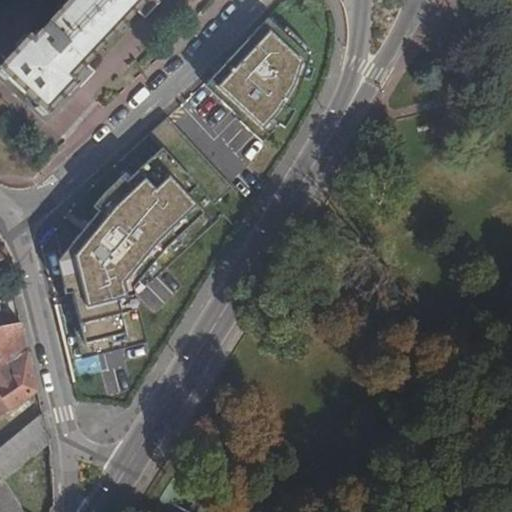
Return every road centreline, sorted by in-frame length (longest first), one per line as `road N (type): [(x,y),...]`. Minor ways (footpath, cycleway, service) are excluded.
road 1 (tertiary): [(134,454),(325,141)]
road 2 (residential): [(255,0),(17,223)]
road 3 (residential): [(17,223),(67,444)]
road 4 (tertiary): [(325,141),(375,73),(412,0)]
road 5 (tertiary): [(356,0),(352,59),(325,141)]
